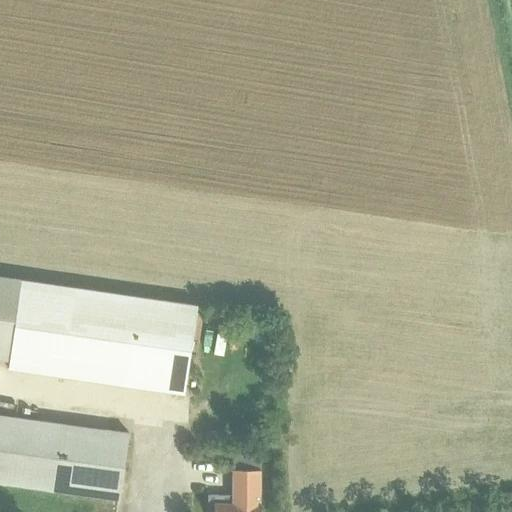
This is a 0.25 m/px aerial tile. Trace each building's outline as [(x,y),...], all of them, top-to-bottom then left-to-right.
[(0,359),(6,360),(20,281),(0,277),(0,359)] [(23,281),(10,365),(182,395),(195,305),(23,281)] [(248,345),(247,326),(235,327),(236,346),(248,345)] [(128,433),(0,415),(0,483),(119,499),(128,433)] [(209,495),(207,495),(206,511),(260,511),(260,504),(260,470),(260,454),(232,454),(232,470),(231,495),(209,495)]
